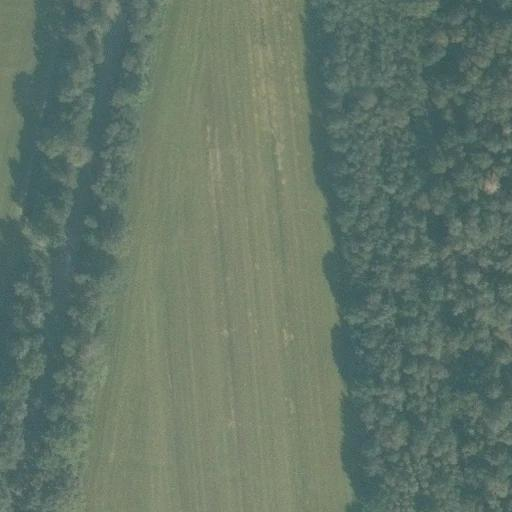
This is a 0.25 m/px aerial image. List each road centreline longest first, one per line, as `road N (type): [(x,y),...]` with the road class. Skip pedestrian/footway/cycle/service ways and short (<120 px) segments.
road 1 (tertiary): [(14,511),(119,0)]
road 2 (track): [(425,511),(376,0)]
